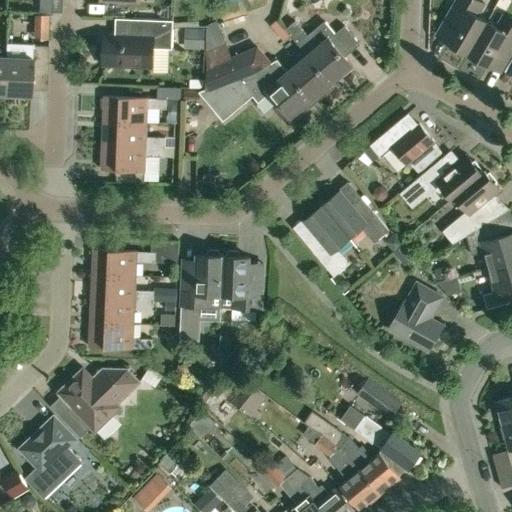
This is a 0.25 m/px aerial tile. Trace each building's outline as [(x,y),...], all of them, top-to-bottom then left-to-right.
[(37,0),(36,10),(48,11),(48,0),(37,0)] [(60,12),(60,0),(50,0),(50,11),(60,12)] [(484,3),(479,0),(455,0),(436,34),(468,53),(487,20),(477,14),(484,3)] [(496,26),(487,20),(468,53),(499,71),(511,49),(511,18),(503,14),(496,26)] [(35,15),(34,26),(49,27),(49,16),(35,15)] [(106,34),(106,49),(105,64),(152,66),(153,47),(171,48),(173,20),(132,18),(132,32),(128,35),(106,34)] [(360,43),(344,24),(318,47),(295,20),(285,29),(308,55),(331,80),(351,64),(344,56),(360,43)] [(5,56),(4,94),(30,95),(31,72),(47,72),(48,44),(6,43),(5,56)] [(205,89),(270,62),(257,46),(206,67),(205,89)] [(331,80),(308,55),(287,72),(310,98),(319,90),(323,94),(334,85),(330,81),(331,80)] [(277,101),(273,104),(289,122),(303,111),(299,107),(310,98),(287,72),(276,59),(270,62),(205,89),(201,91),(222,115),(244,97),(243,96),(251,89),(257,97),(267,89),(277,101)] [(104,95),(103,119),(146,121),(147,107),(166,108),(166,98),(147,97),(104,95)] [(412,128),(402,117),(370,144),(380,156),(393,146),(407,164),(410,161),(418,171),(442,152),(433,142),(434,141),(419,122),(412,128)] [(103,119),(102,144),(164,146),(165,137),(146,136),(146,121),(103,119)] [(164,146),(102,144),(101,169),(144,170),(145,155),(164,156),(164,146)] [(466,154),(444,172),(436,162),(399,192),(412,207),(439,184),(452,198),(485,170),(485,169),(481,172),(480,170),(482,168),(474,159),(472,161),(466,154)] [(466,210),(442,230),(452,242),(490,220),(479,207),(501,189),(495,181),(497,180),(489,171),(487,172),(485,170),(452,198),(452,199),(455,196),(466,210)] [(339,190),(322,205),(349,237),(361,227),(374,242),(389,229),(361,196),(351,204),(339,190)] [(322,205),(304,220),(316,233),(306,242),(334,275),(349,263),(336,248),(349,237),(322,205)] [(511,232),(495,237),(490,220),(452,242),(453,243),(466,235),(472,254),(484,250),(488,266),(511,259),(511,232)] [(137,251),(137,250),(93,248),(92,273),(136,274),(136,260),(155,261),(156,251),(137,251)] [(183,259),(181,304),(221,306),(223,255),(220,255),(219,249),(209,249),(207,254),(197,254),(197,260),(183,259)] [(223,255),(221,306),(261,308),(262,284),(263,263),(249,262),(249,256),(239,256),(238,250),(228,250),(226,255),(223,255)] [(511,259),(488,266),(495,290),(483,294),(487,308),(511,300),(511,298),(509,287),(511,286),(511,259)] [(449,278),(447,270),(442,267),(434,269),(437,281),(449,278)] [(136,274),(92,273),(91,297),(153,300),(154,290),(135,289),(136,274)] [(405,303),(403,302),(389,328),(429,350),(443,325),(428,316),(432,309),(434,310),(442,296),(417,282),(405,303)] [(91,297),(90,321),(133,323),(134,309),(153,310),(153,300),(91,297)] [(133,323),(90,321),(89,346),(132,348),(151,348),(152,339),(133,338),(133,323)] [(243,379),(252,365),(234,351),(224,366),(243,379)] [(243,379),(224,366),(211,385),(225,394),(228,397),(251,416),(251,415),(257,419),(262,413),(256,409),(266,396),(261,392),(243,379)] [(127,369),(103,368),(92,378),(87,373),(78,372),(58,392),(71,405),(59,415),(80,437),(91,426),(95,430),(119,406),(116,403),(138,381),(127,369)] [(400,402),(368,378),(358,392),(390,415),(400,402)] [(511,396),(497,400),(504,424),(501,427),(504,439),(508,440),(511,449),(511,448),(511,396)] [(339,419),(353,428),(362,414),(348,404),(339,419)] [(312,410),(304,422),(321,434),(348,453),(380,492),(400,475),(380,451),(373,457),(366,449),(361,453),(345,433),(312,410)] [(421,451),(393,431),(391,434),(364,414),(354,428),(382,449),(383,448),(409,467),(421,451)] [(76,439),(54,415),(19,448),(36,466),(23,478),(42,498),(64,477),(73,469),(81,461),(73,453),(67,447),(76,439)] [(329,457),(347,479),(340,484),(360,508),(380,492),(348,453),(321,434),(313,446),(329,457)] [(511,473),(504,449),(491,454),(502,487),(511,483),(511,473)] [(285,454),(275,464),(287,477),(292,472),(297,468),(285,454)] [(276,486),(281,482),(296,501),(286,509),(289,511),(324,511),(292,472),(287,477),(275,464),(268,457),(259,465),(276,486)] [(219,495),(231,507),(236,511),(243,511),(245,510),(246,511),(260,511),(254,504),(250,500),(254,495),(226,468),(208,485),(219,495)] [(292,472),(324,511),(354,511),(357,510),(337,486),(329,493),(321,484),(318,486),(310,476),(309,476),(297,468),(292,472)] [(132,496),(148,510),(171,485),(155,471),(132,496)]
